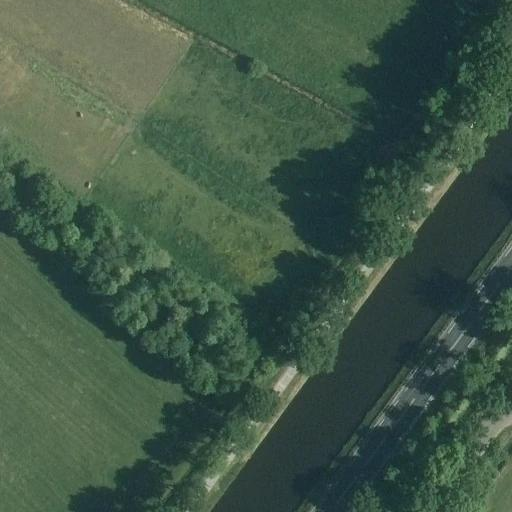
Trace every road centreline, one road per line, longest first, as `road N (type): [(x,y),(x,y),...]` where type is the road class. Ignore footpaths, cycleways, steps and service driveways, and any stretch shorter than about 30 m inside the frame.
road 1 (primary): [(328,511),(511,264)]
road 2 (unclassified): [(426,511),(511,397)]
